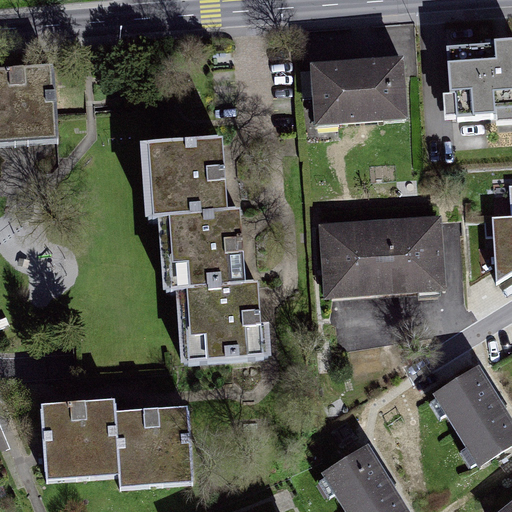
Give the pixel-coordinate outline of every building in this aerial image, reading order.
[(511,54),(454,55),(455,104),(511,102),(511,54)] [(399,66),(313,72),(317,127),(403,121),(399,66)] [(0,148),(24,147),(59,144),(53,71),(0,74),(0,148)] [(159,225),(164,299),(178,298),(183,370),(262,365),(259,332),(257,292),(243,293),(241,261),(238,219),(225,220),(223,188),(221,149),(139,154),(144,226),(159,225)] [(511,222),(492,223),(494,295),(511,283),(511,222)] [(437,225),(321,232),(325,300),(393,296),(441,293),(437,225)] [(478,374),(427,405),(469,474),(511,448),(511,430),(500,411),(478,374)] [(114,420),(113,409),(91,411),(42,413),(46,487),(118,483),(118,493),(192,489),(188,416),(153,418),(114,420)] [(365,453),(323,479),(343,511),(400,511),(388,492),(365,453)]
